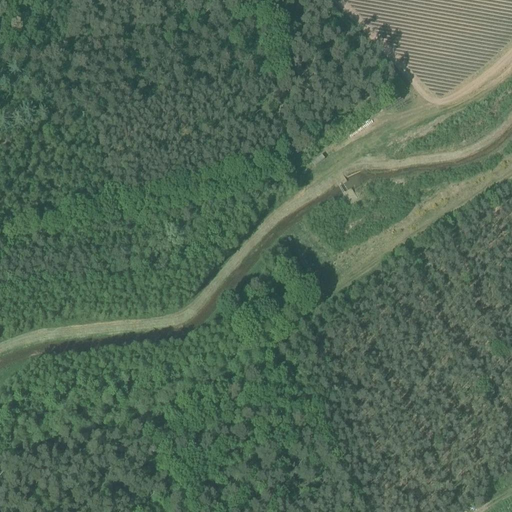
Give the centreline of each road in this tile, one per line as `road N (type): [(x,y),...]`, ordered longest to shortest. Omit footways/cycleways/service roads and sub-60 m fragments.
road 1 (track): [(277,0),(280,168),(0,240)]
road 2 (track): [(319,304),(262,366),(147,424),(0,458)]
road 3 (track): [(511,180),(319,304)]
